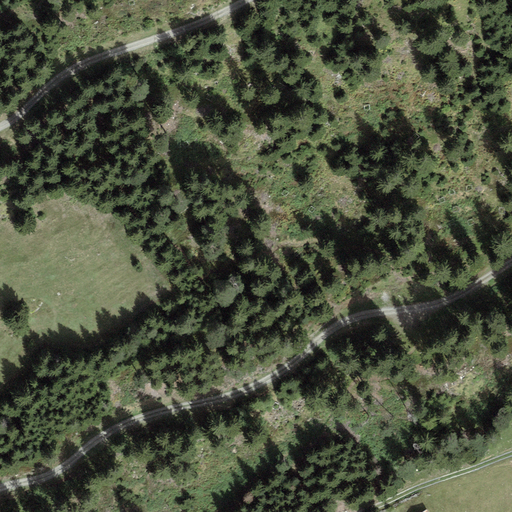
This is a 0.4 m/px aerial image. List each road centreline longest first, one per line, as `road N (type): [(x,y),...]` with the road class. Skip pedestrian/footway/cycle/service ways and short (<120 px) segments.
road 1 (track): [(0,488),(52,472),(118,427),(255,385),(344,322),(428,306),(511,262)]
road 2 (track): [(248,0),(65,84),(0,128)]
road 3 (track): [(511,449),(368,511)]
